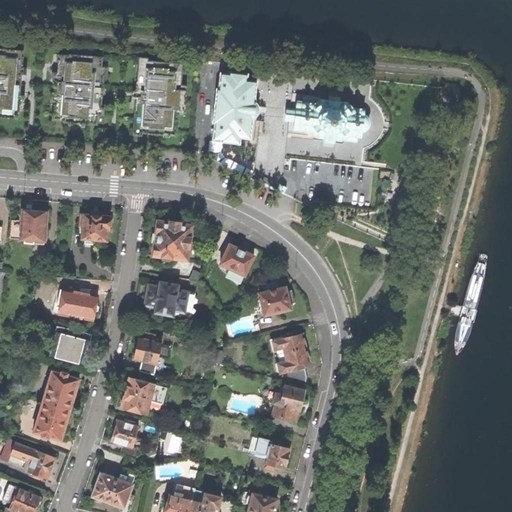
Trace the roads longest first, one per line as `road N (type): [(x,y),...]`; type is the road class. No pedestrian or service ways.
road 1 (secondary): [(306,511),(341,368),(342,335),(326,285),(298,248),(244,211),(139,187)]
road 2 (residential): [(139,187),(118,336),(63,511)]
road 3 (secondary): [(139,187),(0,176)]
